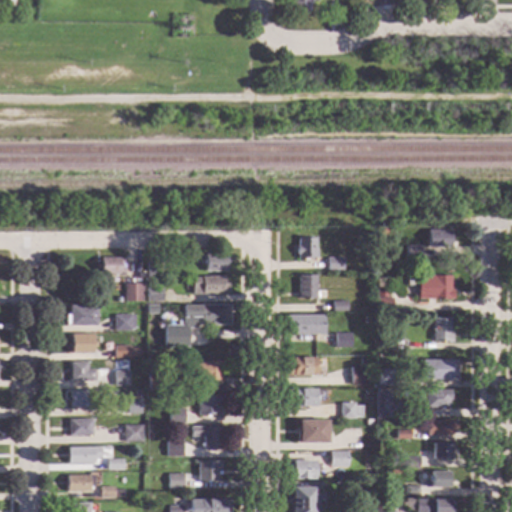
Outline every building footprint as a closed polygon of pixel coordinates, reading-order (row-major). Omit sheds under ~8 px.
[(306,0),(306,12),(305,12),(305,15),(291,15),(291,11),(289,11),(289,0),(306,0)] [(449,246),(426,247),(426,230),(449,230),(449,246)] [(314,251),(315,251),(315,259),(296,259),(296,255),(294,255),(294,245),(296,245),(296,238),(314,238),(314,251)] [(420,262),(402,261),(403,247),(420,247),(420,262)] [(224,261),(226,261),(226,263),(224,263),(224,272),(203,272),(203,264),(200,264),(200,261),(201,261),(201,255),(203,255),(203,254),(224,254),(224,261)] [(117,259),(122,259),(122,274),(98,274),(98,269),(96,269),(96,265),(98,265),(98,258),(117,258),(117,259)] [(155,274),(145,274),(145,258),(155,258),(155,274)] [(341,270),(325,270),(325,258),(341,258),(341,270)] [(314,299),(296,299),(296,275),(313,275),(314,299)] [(222,284),(226,284),(226,293),(190,295),(190,278),(199,278),(199,277),(221,276),(222,284)] [(449,290),(451,290),(451,299),(416,299),(416,276),(449,276),(449,290)] [(140,302),(122,302),(122,284),(141,284),(140,302)] [(152,289),(160,289),(160,302),(145,302),(144,290),(148,290),(148,285),(152,285),(152,289)] [(385,297),(375,297),(375,289),(385,289),(385,297)] [(390,313),(374,313),(374,299),(390,299),(390,313)] [(344,311),(330,312),(330,301),(344,301),(344,311)] [(228,326),(181,325),(180,305),(228,305),(228,326)] [(95,326),(68,326),(68,325),(64,325),(64,315),(67,315),(67,306),(95,306),(95,326)] [(132,329),(129,329),(129,331),(112,331),(112,315),(132,315),(132,329)] [(322,334),(290,334),(290,327),(284,327),(284,316),(322,316),(322,334)] [(448,334),(451,334),(451,341),(431,341),(431,318),(448,318),(448,334)] [(392,351),(374,351),(374,326),(392,326),(392,351)] [(162,343),(144,342),(144,327),(162,327),(162,343)] [(349,349),(332,349),(332,333),(349,333),(349,349)] [(91,354),(66,354),(66,343),(69,343),(69,334),(91,334),(91,354)] [(127,349),(138,349),(138,356),(127,356),(127,358),(112,358),(112,346),(127,346),(127,349)] [(308,357),(314,357),(314,375),(286,375),(286,365),(291,365),(291,358),(298,358),(298,356),(308,356),(308,357)] [(365,386),(348,386),(348,367),(358,367),(358,359),(365,359),(365,386)] [(454,380),(420,379),(420,360),(455,360),(454,380)] [(219,385),(194,384),(194,382),(188,382),(188,361),(219,361),(219,385)] [(84,370),(93,370),(93,381),(69,381),(68,362),(84,362),(84,370)] [(127,386),(111,387),(111,371),(126,371),(127,386)] [(163,375),(163,390),(146,391),(145,375),(163,375)] [(390,388),(373,388),(373,375),(390,375),(390,388)] [(383,391),(392,391),(391,418),(373,418),(373,390),(375,390),(375,388),(383,388),(383,391)] [(314,407),(286,407),(286,389),(314,389),(314,407)] [(449,401),(447,401),(447,408),(424,408),(424,390),(449,390),(449,401)] [(90,407),(68,407),(67,391),(90,391),(90,407)] [(218,406),(216,406),(216,415),(196,416),(196,396),(218,395),(218,406)] [(139,414),(125,414),(125,400),(139,400),(139,414)] [(352,406),(358,406),(357,417),(352,417),(352,419),(338,419),(338,403),(352,403),(352,406)] [(182,424),(167,424),(167,409),(182,409),(182,424)] [(89,421),(89,428),(92,428),(92,435),(89,435),(89,437),(65,436),(65,428),(66,428),(66,426),(64,426),(65,423),(66,423),(66,420),(89,421)] [(454,429),(450,429),(450,435),(425,435),(425,420),(454,420),(454,429)] [(325,444),(294,443),(294,427),(296,427),(296,421),(326,421),(325,444)] [(139,443),(121,442),(121,426),(139,426),(139,443)] [(219,450),(201,450),(201,437),(189,437),(189,427),(219,427),(219,450)] [(408,440),(394,439),(394,431),(409,431),(408,440)] [(180,457),(164,457),(164,442),(180,441),(180,457)] [(449,460),(430,460),(430,443),(449,443),(449,460)] [(98,458),(92,458),(92,464),(66,464),(66,448),(98,447),(98,458)] [(345,467),(328,468),(327,452),(345,452),(345,467)] [(370,466),(361,467),(362,456),(370,456),(370,466)] [(417,468),(403,468),(403,457),(417,457),(417,468)] [(121,470),(105,471),(105,460),(121,460),(121,470)] [(219,475),(215,475),(215,481),(196,481),(195,461),(218,461),(219,475)] [(312,465),(317,465),(317,473),(312,473),(312,480),(290,480),(290,477),(285,477),(285,464),(290,464),(290,461),(312,461),(312,465)] [(446,488),(429,488),(429,472),(446,472),(446,488)] [(181,488),(166,489),(165,474),(181,474),(181,488)] [(92,485),(90,487),(90,490),(88,490),(87,491),(64,491),(64,476),(92,476),(92,485)] [(411,487),(417,487),(417,495),(402,496),(402,487),(406,487),(406,482),(411,482),(411,487)] [(113,489),(121,489),(121,497),(112,497),(112,499),(98,498),(98,487),(113,488),(113,489)] [(312,494),(319,494),(319,497),(316,497),(316,511),(288,511),(288,505),(286,505),(286,498),(288,498),(288,489),(290,489),(290,488),(312,488),(312,494)] [(392,511),(374,511),(374,498),(392,499),(392,511)] [(448,511),(413,511),(403,511),(403,506),(400,506),(400,503),(403,504),(404,499),(448,500),(448,511)] [(227,511),(187,511),(187,501),(227,500),(227,511)] [(87,511),(64,511),(64,504),(87,503),(87,511)]
